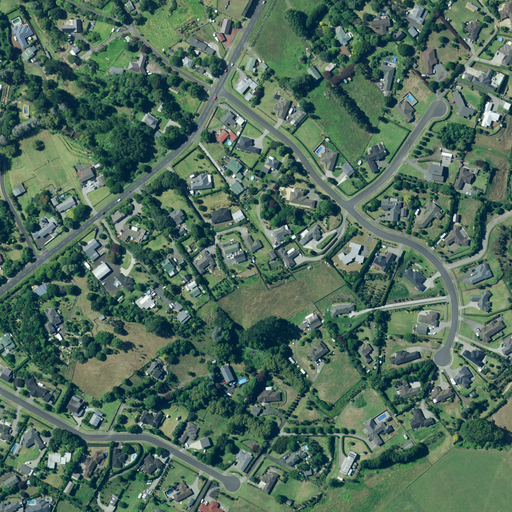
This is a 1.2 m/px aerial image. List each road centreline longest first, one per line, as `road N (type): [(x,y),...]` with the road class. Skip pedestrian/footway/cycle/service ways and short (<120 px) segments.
road 1 (residential): [(233,483),(152,439),(83,436),(0,389)]
road 2 (unclassified): [(39,261),(174,154),(218,88)]
road 3 (residential): [(218,88),(288,142),(346,206)]
road 4 (residential): [(437,108),(385,176),(346,206)]
